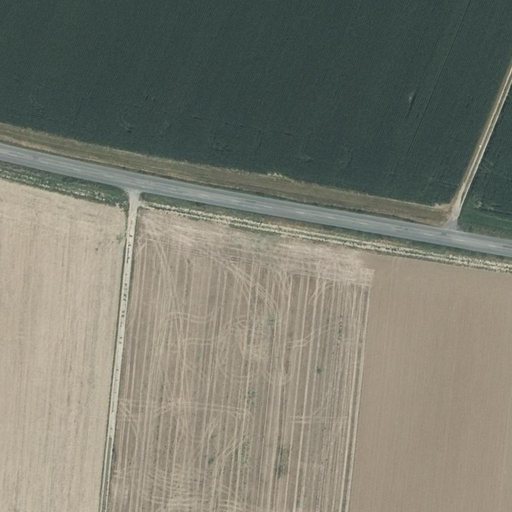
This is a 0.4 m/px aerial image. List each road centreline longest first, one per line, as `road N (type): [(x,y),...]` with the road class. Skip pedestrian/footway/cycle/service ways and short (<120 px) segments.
road 1 (secondary): [(511,248),(0,151)]
road 2 (track): [(137,182),(103,511)]
road 3 (track): [(447,236),(511,77)]
